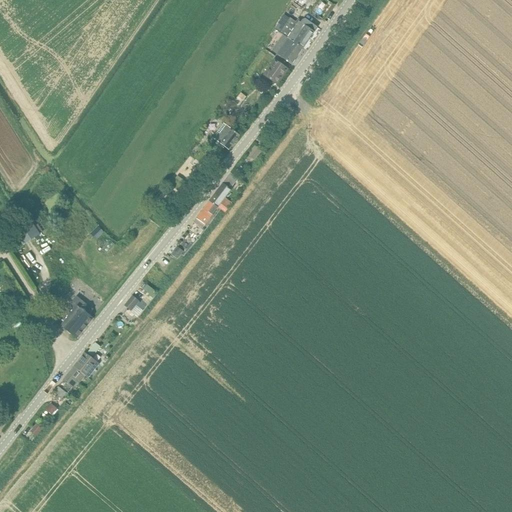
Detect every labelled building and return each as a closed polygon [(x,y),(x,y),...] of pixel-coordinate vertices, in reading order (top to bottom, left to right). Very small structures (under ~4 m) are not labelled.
[(289,18),(280,32),(303,48),(314,32),(317,27),(308,21),(305,19),(302,21),(301,23),(299,21),(296,25),(294,24),(295,22),(289,18)] [(274,52),(277,54),(276,54),(292,65),(303,48),(280,32),(279,31),(273,39),(280,44),(274,52)] [(270,49),(263,58),(269,62),(276,54),(270,49)] [(277,85),(288,69),(275,60),(264,75),(277,85)] [(229,150),(240,135),(224,124),(213,138),(229,150)] [(262,151),(255,145),(248,155),(255,160),(262,151)] [(225,213),(230,206),(223,200),(231,190),(223,184),(209,202),(217,208),(225,213)] [(202,228),(217,208),(209,202),(194,222),(198,225),(202,228)] [(34,230),(20,218),(9,232),(23,244),(34,230)] [(29,244),(49,254),(52,249),(48,247),(52,238),(45,235),(46,231),(37,227),(29,244)] [(184,243),(178,250),(185,255),(190,247),(184,243)] [(75,296),(87,279),(80,275),(68,291),(75,296)] [(65,321),(61,326),(77,338),(93,318),(89,315),(93,310),(77,297),(61,317),(65,321)] [(132,311),(140,302),(133,297),(125,306),(132,311)] [(95,343),(86,354),(92,358),(100,347),(95,343)] [(87,378),(98,364),(92,358),(86,354),(85,353),(73,367),(85,376),(87,378)] [(75,388),(85,376),(73,367),(63,381),(73,388),(74,387),(75,388)] [(55,407),(63,398),(66,393),(58,387),(54,391),(59,395),(51,404),(55,407)] [(37,423),(31,431),(36,436),(43,428),(37,423)]
